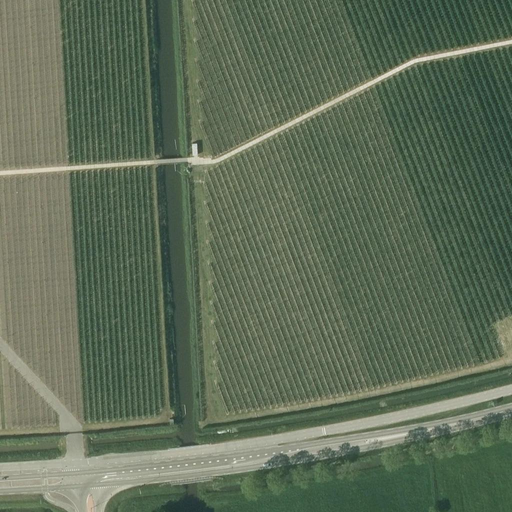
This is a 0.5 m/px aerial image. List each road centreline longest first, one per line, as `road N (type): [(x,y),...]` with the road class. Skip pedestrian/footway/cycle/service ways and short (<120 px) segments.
road 1 (unclassified): [(511,389),(278,440),(86,461)]
road 2 (primary): [(467,421),(87,471)]
road 3 (primary): [(100,484),(321,456),(467,421)]
